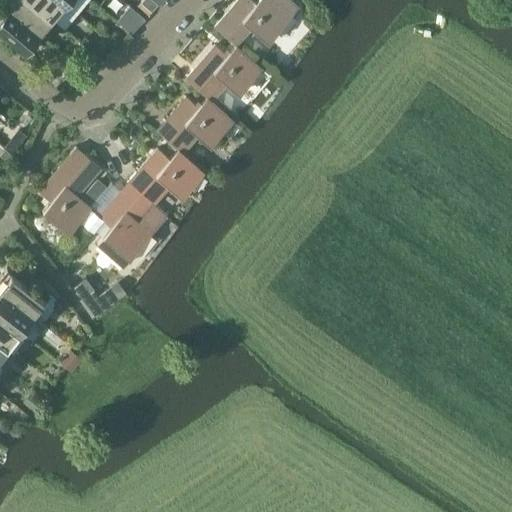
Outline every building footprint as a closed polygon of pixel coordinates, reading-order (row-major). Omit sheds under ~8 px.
[(31,0),(2,0),(2,1),(39,33),(52,18),(31,0)] [(62,0),(31,0),(52,18),(65,2),(62,0)] [(158,4),(154,0),(142,0),(141,1),(152,11),(158,4)] [(236,0),(215,26),(236,44),(251,26),(268,41),(298,5),(291,0),(257,0),(256,2),(253,0),(236,0)] [(39,33),(2,1),(0,3),(0,24),(27,48),(39,33)] [(145,18),(129,4),(116,17),(131,32),(145,18)] [(186,77),(207,95),(212,99),(227,81),(239,92),(261,66),(236,44),(227,54),(215,43),(186,77)] [(158,129),(178,147),(179,147),(194,128),(211,143),(233,117),(212,99),(207,95),(199,105),(187,94),(158,129)] [(28,136),(18,128),(4,145),(14,153),(28,136)] [(78,193),(102,166),(77,145),(40,188),(52,198),(43,208),(69,230),(91,205),(78,193)] [(158,146),(129,180),(154,203),(170,185),(181,195),(204,169),(179,147),(178,147),(170,156),(158,146)] [(154,203),(129,180),(100,213),(112,224),(104,233),(97,241),(123,263),(151,230),(166,213),(154,203)] [(8,270),(0,280),(0,289),(34,316),(47,300),(8,270)] [(0,289),(0,315),(21,332),(34,316),(0,289)] [(0,315),(0,340),(9,348),(21,332),(0,315)] [(0,366),(1,367),(2,366),(0,364),(0,359),(9,348),(0,340),(0,366)]
